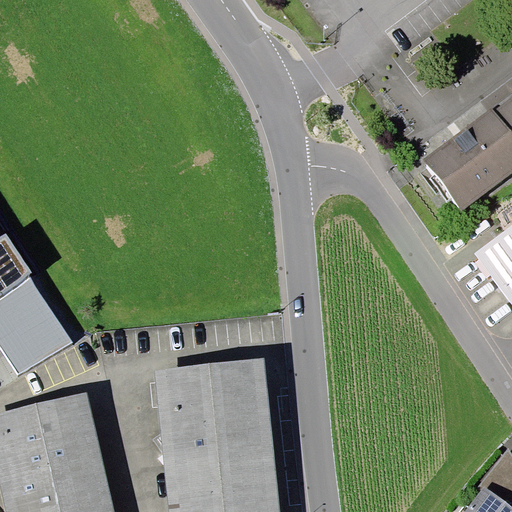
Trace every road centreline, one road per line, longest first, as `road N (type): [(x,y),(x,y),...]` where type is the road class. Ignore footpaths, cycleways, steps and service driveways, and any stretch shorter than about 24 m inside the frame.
road 1 (tertiary): [(325,511),(291,156),(267,83)]
road 2 (residential): [(511,386),(335,126),(317,104),(267,83)]
road 3 (unknown): [(308,338),(135,357),(128,398),(143,511)]
